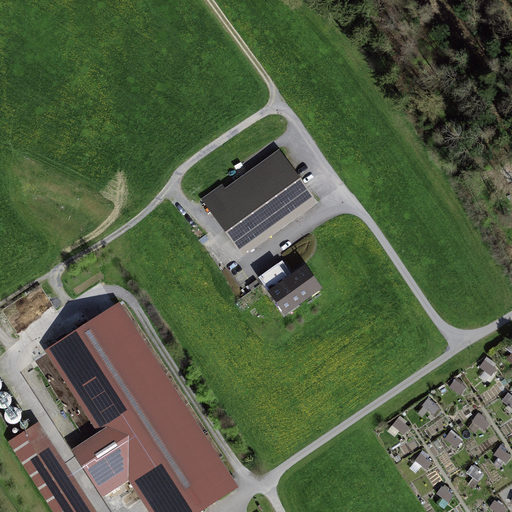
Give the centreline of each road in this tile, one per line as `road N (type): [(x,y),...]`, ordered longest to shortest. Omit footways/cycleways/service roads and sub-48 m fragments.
road 1 (track): [(349,194),(244,269),(171,188),(179,173),(282,100),(209,0)]
road 2 (track): [(76,314),(107,294),(126,295),(248,481),(264,482)]
road 3 (track): [(171,188),(103,243),(0,306)]
